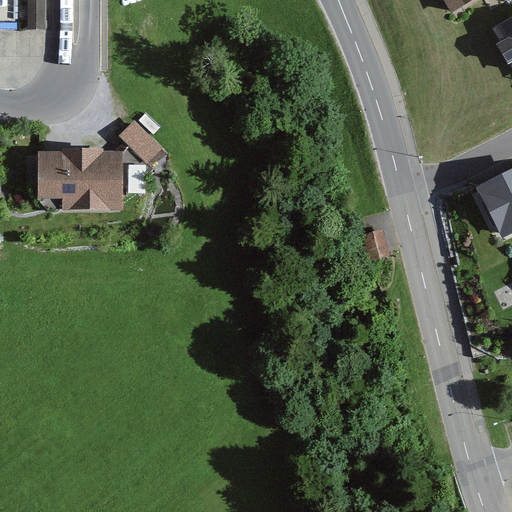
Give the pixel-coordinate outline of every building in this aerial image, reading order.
[(45,0),(29,0),(30,28),(46,28),(45,0)] [(444,0),(453,14),(476,0),(444,0)] [(511,17),(497,27),(511,51),(511,17)] [(133,122),(119,136),(129,146),(152,168),(166,153),(133,122)] [(152,168),(129,146),(123,152),(123,200),(152,168)] [(62,152),(39,151),(38,198),(63,198),(62,211),(123,211),(123,200),(123,152),(104,152),(104,149),(62,149),(62,152)] [(511,169),(477,187),(503,237),(511,232),(511,169)] [(382,231),(365,236),(372,262),(389,257),(382,231)]
